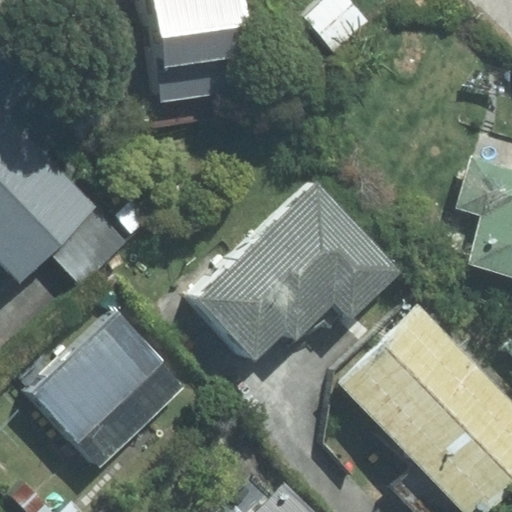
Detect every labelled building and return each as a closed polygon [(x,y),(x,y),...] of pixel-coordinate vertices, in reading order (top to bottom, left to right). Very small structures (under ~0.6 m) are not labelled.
[(230,0),(139,0),(151,94),(241,83),(230,0)] [(351,0),(314,0),(298,15),(330,51),(367,18),(351,0)] [(49,254),(97,207),(0,109),(0,258),(22,280),(49,254)] [(485,215),(471,263),(511,274),(511,171),(473,160),(459,207),(485,215)] [(317,188),(203,299),(257,353),(285,326),(297,339),(335,303),(351,319),(400,272),(317,188)] [(97,207),(49,254),(79,285),(131,236),(100,204),(97,207)] [(511,402),(418,306),(340,382),(410,454),(386,476),(421,511),(482,511),(511,484),(511,402)] [(110,310),(28,388),(99,462),(181,385),(110,310)] [(47,461),(9,493),(25,511),(74,511),(83,505),(47,461)] [(308,511),(285,489),(270,504),(247,480),(214,511),(308,511)]
